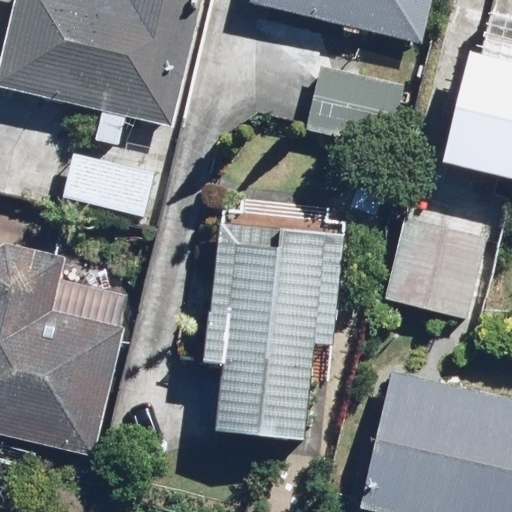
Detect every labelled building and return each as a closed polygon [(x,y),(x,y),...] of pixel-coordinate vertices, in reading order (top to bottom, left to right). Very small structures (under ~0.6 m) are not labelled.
[(103,138),(128,144),(134,120),(178,130),(208,0),(23,0),(2,89),(109,114),(103,138)] [(258,0),(257,7),(347,19),(346,30),(436,42),(441,0),(258,0)] [(511,177),(511,64),(477,57),(452,163),(511,177)] [(408,84),(323,69),(312,130),(397,146),(408,84)] [(160,173),(79,157),(70,200),(152,216),(160,173)] [(349,236),(226,223),(212,360),(233,362),(226,435),(314,443),(324,345),(338,346),(349,236)] [(490,239),(410,224),(396,301),(476,316),(490,239)] [(0,430),(99,454),(134,303),(61,286),(67,258),(0,242),(0,430)] [(511,511),(511,391),(394,364),(360,511),(365,511),(511,511)]
